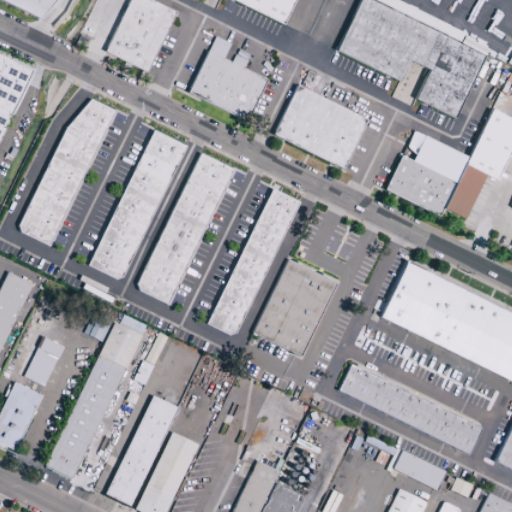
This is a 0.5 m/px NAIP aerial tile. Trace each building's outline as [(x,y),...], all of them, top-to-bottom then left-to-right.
[(0,0),(0,1),(41,18),(48,0),(0,0)] [(147,73),(173,11),(146,0),(126,0),(103,54),(147,73)] [(225,0),(283,24),(293,0),(225,0)] [(455,119),(482,54),(457,43),(463,30),(390,0),(357,0),(334,54),(399,81),(407,62),(426,70),(413,102),(455,119)] [(186,96),(246,121),(264,79),(221,61),(228,44),(211,37),(186,96)] [(0,130),(7,114),(12,116),(32,69),(0,55),(0,130)] [(365,119),(293,87),(270,137),(342,170),(365,119)] [(50,248),(110,110),(77,96),(17,233),(50,248)] [(382,193),(438,216),(440,211),(464,221),(483,176),(496,181),(511,142),(511,120),(488,111),(468,157),(411,133),(403,151),(413,155),(410,161),(397,156),(382,193)] [(122,283),(181,145),(147,131),(88,268),(122,283)] [(228,168),(194,153),(135,292),(169,307),(228,168)] [(206,326),(234,339),(295,202),(267,189),(206,326)] [(335,284),(299,357),(253,334),(288,261),(335,284)] [(511,314),(511,383),(377,317),(404,262),(511,314)] [(0,344),(26,282),(1,272),(0,273),(0,344)] [(139,323),(121,316),(117,325),(106,321),(47,469),(76,481),(139,323)] [(61,347),(39,338),(22,378),(43,387),(61,347)] [(479,430),(467,453),(337,390),(349,367),(479,430)] [(0,445),(14,452),(39,396),(11,383),(0,407),(0,445)] [(173,407),(147,396),(105,497),(130,508),(173,407)] [(511,424),(493,463),(511,472),(511,424)] [(164,511),(193,444),(166,433),(133,511),(164,511)] [(442,473),(398,451),(389,469),(433,491),(442,473)] [(256,511),(273,470),(251,461),(230,511),(256,511)] [(469,486),(455,480),(450,492),(464,498),(469,486)] [(293,511),(300,496),(271,484),(258,511),(293,511)] [(416,511),(421,501),(392,489),(382,511),(416,511)] [(511,511),(511,505),(483,494),(475,511),(511,511)] [(451,511),(453,508),(436,501),(431,511),(451,511)]
